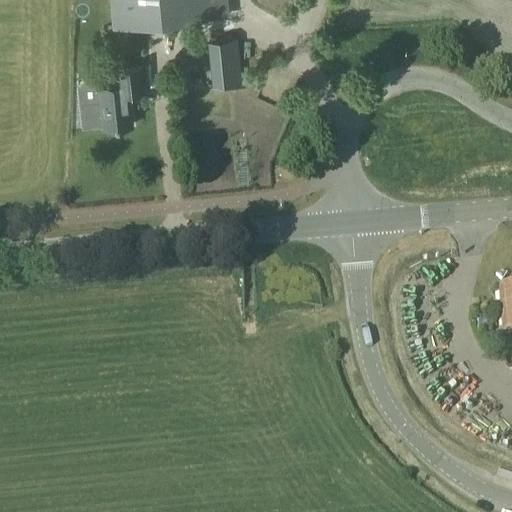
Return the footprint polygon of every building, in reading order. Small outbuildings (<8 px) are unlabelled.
[(109,0),(112,25),(226,14),(225,0),(109,0)] [(207,40),(212,85),(242,81),(237,37),(207,40)] [(114,69),(115,84),(99,85),(103,127),(131,124),(128,91),(146,89),(143,66),(114,69)] [(448,138),(449,155),(462,154),(461,138),(448,138)] [(501,337),(511,337),(511,336),(511,290),(497,292),(501,337)]
